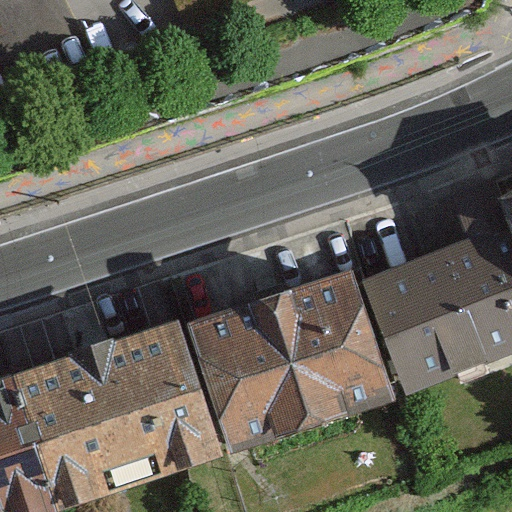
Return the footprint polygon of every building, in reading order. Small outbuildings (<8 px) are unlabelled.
[(511,184),(481,199),(497,235),(511,267),(511,184)] [(511,301),(486,236),(359,285),(404,397),(511,354),(511,301)] [(217,457),(385,402),(341,275),(179,330),(217,457)] [(206,459),(163,326),(0,381),(0,403),(37,511),(40,511),(50,509),(206,459)] [(0,511),(37,511),(0,403),(0,511)]
